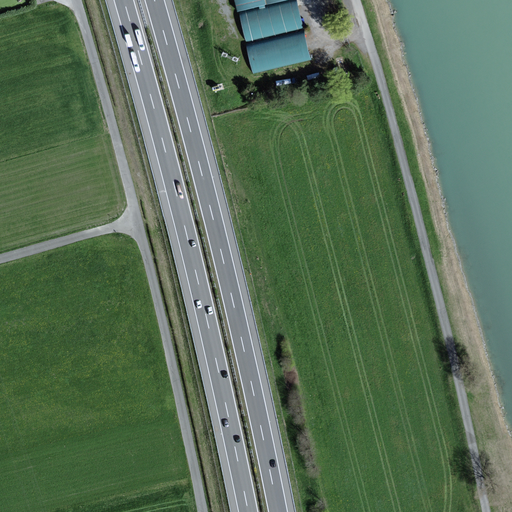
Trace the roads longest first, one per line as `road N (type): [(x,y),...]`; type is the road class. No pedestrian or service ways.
road 1 (unclassified): [(356,0),(444,315),(485,511)]
road 2 (motorway): [(123,0),(181,212),(248,511)]
road 3 (motorway): [(278,511),(155,0)]
road 4 (unclassified): [(202,511),(138,220)]
road 5 (unclassified): [(138,220),(76,0)]
road 6 (unclassified): [(0,258),(138,220)]
